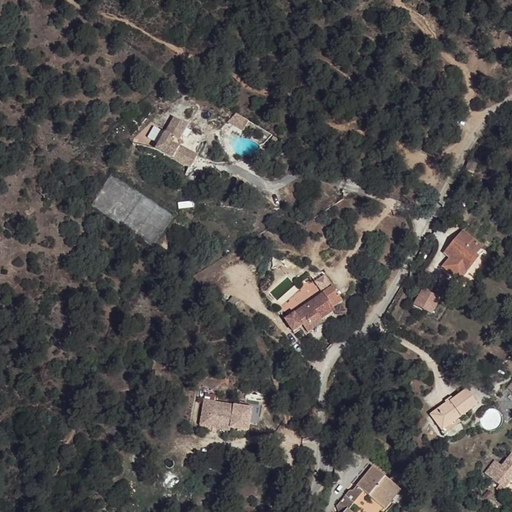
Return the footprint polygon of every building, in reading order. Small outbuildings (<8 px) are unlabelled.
[(234,111),(228,121),(242,129),(248,119),(234,111)] [(187,126),(176,119),(158,149),(191,169),(197,156),(183,149),(181,139),(187,126)] [(484,251),(463,233),(446,253),(472,276),(483,264),(478,258),(484,251)] [(315,290),(323,302),(286,327),(294,339),(302,334),(309,341),(324,331),(323,326),(334,318),(334,315),(341,309),(325,284),(315,290)] [(412,303),(432,313),(441,296),(421,285),(412,303)] [(479,401),(468,385),(432,407),(436,414),(441,412),(447,419),(461,409),(464,412),(479,401)] [(204,403),(202,414),(209,415),(208,424),(230,427),(230,430),(248,433),(251,410),(204,403)] [(464,412),(461,409),(447,419),(441,412),(436,414),(447,426),(465,415),(464,412)] [(202,414),(199,428),(229,433),(230,430),(230,427),(208,424),(209,415),(202,414)] [(500,468),(493,463),(485,476),(504,490),(511,479),(511,454),(500,468)] [(391,479),(368,461),(351,483),(345,488),(333,505),(335,511),(354,511),(347,506),(361,486),(378,498),(391,479)] [(396,482),(391,479),(378,498),(383,502),(396,482)]
